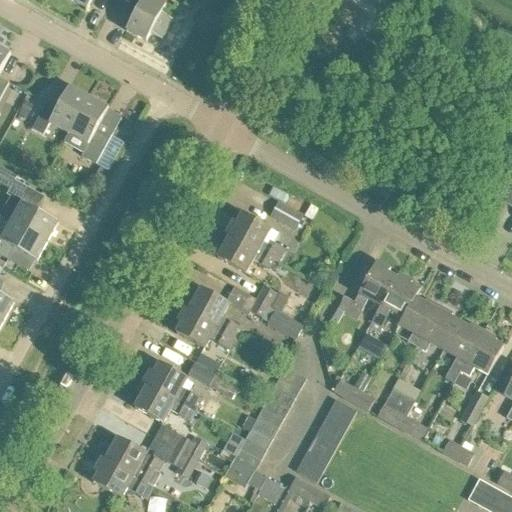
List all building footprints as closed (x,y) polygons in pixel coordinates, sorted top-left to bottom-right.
[(67,0),(67,1),(87,12),(93,0),(67,0)] [(161,42),(172,22),(162,16),(166,8),(152,0),(120,0),(130,6),(124,16),(133,21),(126,33),(146,44),(151,36),(161,42)] [(0,50),(0,101),(9,85),(0,80),(0,75),(11,57),(0,50)] [(69,136),(89,100),(70,89),(57,112),(46,106),(32,131),(43,137),(50,126),(69,136)] [(89,100),(69,136),(69,137),(66,143),(84,154),(81,159),(96,167),(110,142),(96,134),(108,111),(89,100)] [(33,107),(26,103),(18,116),(25,121),(33,107)] [(11,225),(47,246),(58,225),(35,213),(43,198),(15,182),(7,197),(10,199),(5,207),(17,214),(11,225)] [(511,190),(500,212),(511,218),(511,190)] [(295,232),(303,218),(278,204),(270,219),(295,232)] [(279,236),(242,216),(237,225),(233,223),(226,237),(229,239),(230,238),(274,263),(278,265),(285,252),(274,246),(279,236)] [(11,225),(1,220),(0,221),(0,257),(8,262),(14,251),(37,264),(47,246),(11,225)] [(269,272),(274,263),(230,238),(229,239),(217,261),(246,277),(253,263),(269,272)] [(397,281),(388,276),(390,272),(377,264),(354,305),(344,300),(338,311),(357,322),(368,302),(381,309),(397,281)] [(415,300),(416,301),(420,293),(410,288),(412,284),(399,277),(397,281),(381,309),(370,329),(379,334),(390,314),(403,321),(415,300)] [(264,289),(257,302),(269,308),(276,296),(264,289)] [(229,306),(226,305),(201,291),(189,312),(188,313),(233,338),(233,337),(237,339),(242,330),(222,319),(229,306)] [(0,322),(4,324),(14,305),(0,297),(0,322)] [(424,305),(416,301),(415,300),(403,321),(399,329),(412,336),(407,345),(416,350),(439,309),(426,302),(424,305)] [(257,302),(250,314),(262,321),(269,308),(257,302)] [(443,353),(459,325),(450,320),(452,316),(439,309),(416,350),(425,355),(430,346),(443,353)] [(233,338),(188,313),(189,312),(185,310),(177,324),(181,326),(176,336),(204,351),(212,338),(220,342),(218,346),(229,353),(237,339),(233,337),(233,338)] [(275,312),(268,324),(267,326),(297,343),(304,329),(275,312)] [(460,374),(483,333),(470,326),(468,330),(459,325),(443,353),(457,361),(446,380),(454,385),(460,374)] [(483,333),(460,374),(469,379),(474,370),(488,378),(504,350),(494,344),(496,340),(483,333)] [(221,368),(201,356),(196,365),(217,376),(221,368)] [(191,413),(195,415),(202,402),(191,395),(182,391),(188,381),(160,365),(154,375),(150,373),(143,386),(147,388),(191,412),(191,413)] [(238,391),(195,366),(189,377),(232,402),(238,391)] [(280,381),(301,392),(306,382),(286,370),(280,381)] [(370,380),(361,375),(352,390),(340,384),(334,395),(355,407),(362,395),(370,380)] [(295,403),(301,392),(280,381),(274,391),(295,403)] [(147,388),(134,410),(163,426),(170,413),(190,424),(195,415),(191,413),(191,412),(147,388)] [(289,413),(295,403),(274,391),(269,401),(289,413)] [(406,419),(415,404),(394,392),(379,419),(400,431),(406,420),(406,419)] [(362,395),(355,407),(368,414),(375,403),(362,395)] [(473,430),(489,403),(477,396),(461,423),(473,430)] [(284,423),(289,413),(269,401),(263,411),(284,423)] [(330,413),(351,425),(357,414),(336,403),(330,413)] [(278,433),(284,423),(263,411),(257,421),(278,433)] [(345,435),(351,425),(330,413),(324,423),(345,435)] [(428,431),(406,420),(400,431),(421,443),(428,431)] [(272,443),(278,433),(257,421),(252,432),(272,443)] [(340,445),(345,435),(324,423),(319,434),(340,445)] [(174,452),(175,452),(199,465),(209,447),(194,440),(191,445),(168,431),(161,444),(174,452)] [(267,453),(272,443),(252,432),(246,442),(267,453)] [(334,455),(340,445),(319,434),(313,444),(334,455)] [(150,487),(151,487),(154,483),(157,485),(162,477),(158,475),(163,465),(153,459),(152,459),(146,456),(146,455),(118,440),(106,462),(150,487)] [(261,463),(267,453),(246,442),(240,452),(261,463)] [(175,452),(174,452),(161,444),(153,458),(167,465),(168,464),(180,471),(177,475),(190,482),(199,465),(175,452)] [(328,466),(334,455),(313,444),(307,454),(328,466)] [(455,462),(461,451),(449,444),(442,455),(455,462)] [(461,451),(455,462),(468,469),(474,458),(461,451)] [(261,463),(240,452),(234,462),(255,474),(261,463)] [(323,476),(328,466),(307,454),(302,464),(323,476)] [(150,487),(106,462),(102,460),(95,473),(98,476),(93,485),(122,501),(127,491),(147,502),(154,489),(151,487),(150,487)] [(317,486),(323,476),(302,464),(296,475),(317,486)] [(510,493),(511,488),(511,478),(504,474),(497,486),(510,493)] [(311,506),(318,493),(295,481),(288,493),(311,506)] [(478,509),(490,488),(479,482),(468,503),(478,509)] [(483,511),(489,511),(500,493),(490,488),(478,509),(483,511)] [(318,493),(311,506),(321,511),(323,511),(330,500),(318,493)] [(502,511),(510,499),(500,493),(489,511),(502,511)] [(511,511),(511,500),(510,499),(502,511),(511,511)]
